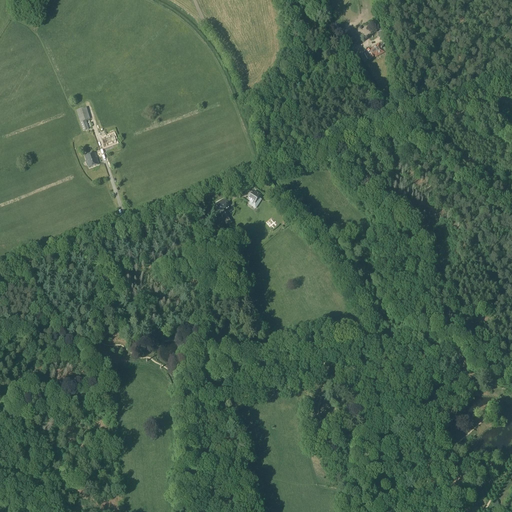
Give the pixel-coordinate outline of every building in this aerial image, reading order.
[(358,39),(353,30),(346,35),(343,37),(349,48),(353,46),(360,42),(360,41),(362,40),(361,37),(358,39)] [(375,57),(384,52),(379,44),(364,53),(368,60),(375,56),(375,57)] [(339,63),(343,60),(346,58),(344,54),(336,58),(339,63)] [(83,131),(88,130),(86,121),(90,120),(86,108),(76,111),(83,131)] [(104,148),(116,144),(113,135),(101,140),(104,148)] [(89,169),(98,165),(94,154),(85,157),(89,169)] [(256,194),(253,192),(248,200),(254,204),(260,196),(256,193),(256,194)] [(225,197),(216,202),(219,209),(217,209),(219,212),(224,210),(222,207),(229,204),(225,197)]
